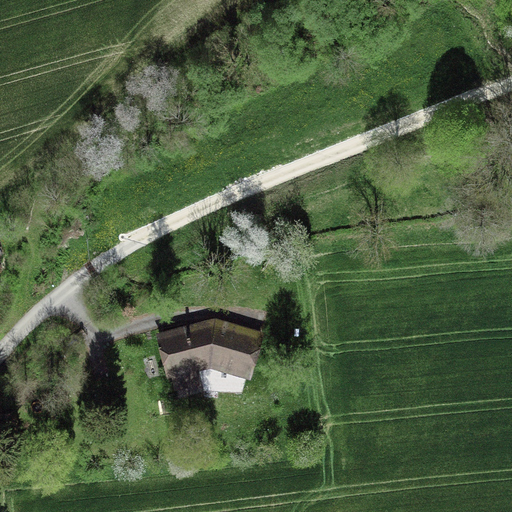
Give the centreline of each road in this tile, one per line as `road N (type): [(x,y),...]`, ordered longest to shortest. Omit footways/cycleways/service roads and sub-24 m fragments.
road 1 (residential): [(511,81),(195,209),(129,247)]
road 2 (residential): [(0,368),(28,346),(50,306),(129,247)]
